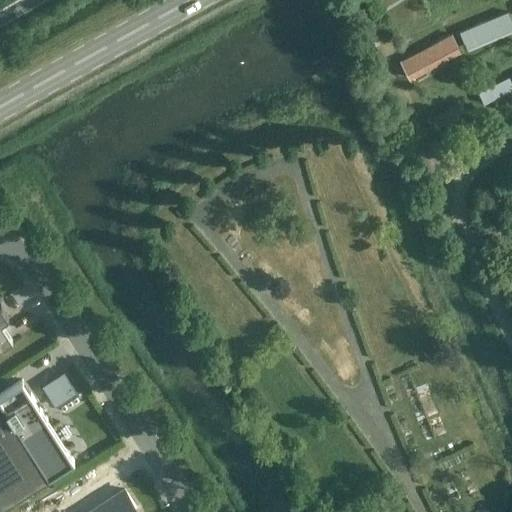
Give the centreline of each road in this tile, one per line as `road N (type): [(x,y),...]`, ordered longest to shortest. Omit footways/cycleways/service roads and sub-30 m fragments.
road 1 (unclassified): [(190,511),(31,264),(0,244)]
road 2 (primary): [(0,108),(192,0)]
